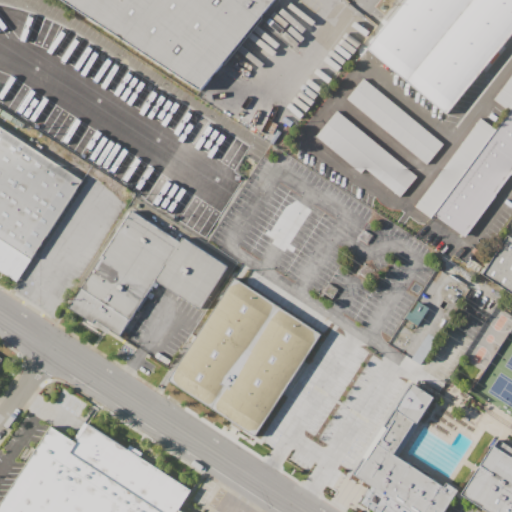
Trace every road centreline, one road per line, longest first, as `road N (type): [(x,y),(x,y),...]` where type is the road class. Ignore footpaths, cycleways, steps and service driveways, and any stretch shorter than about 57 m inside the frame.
road 1 (secondary): [(302,511),(116,390)]
road 2 (secondary): [(116,390),(0,313)]
